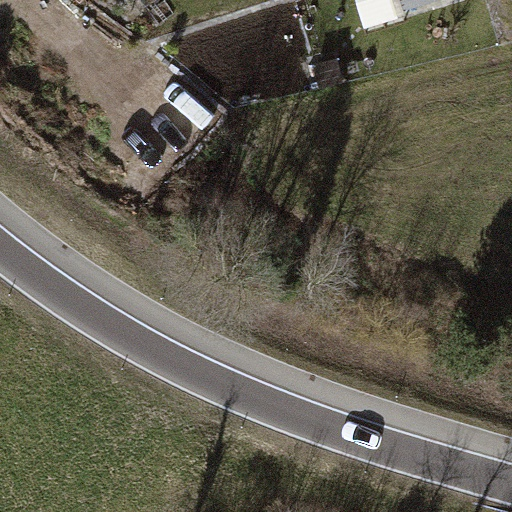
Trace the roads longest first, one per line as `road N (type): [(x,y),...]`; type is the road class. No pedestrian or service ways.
road 1 (motorway): [(511,482),(219,380),(81,306),(0,247)]
road 2 (unclassified): [(178,133),(39,0)]
